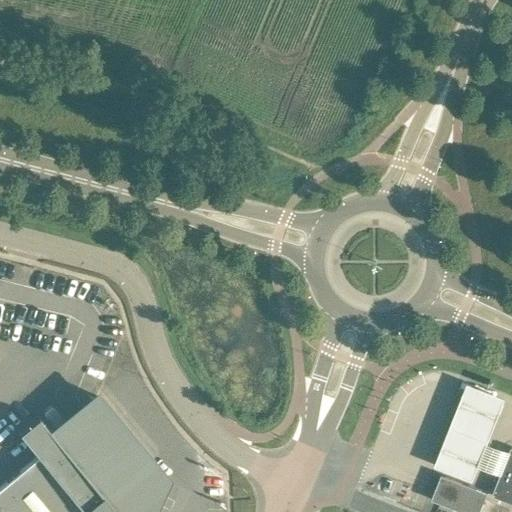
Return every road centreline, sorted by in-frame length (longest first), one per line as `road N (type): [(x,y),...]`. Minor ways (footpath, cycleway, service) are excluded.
road 1 (residential): [(298,482),(211,440),(155,366),(137,290),(112,266),(0,238)]
road 2 (secondary): [(170,205),(0,160)]
road 3 (secondary): [(324,232),(239,210),(170,205)]
road 4 (secondary): [(170,205),(314,260)]
road 5 (unclassified): [(443,97),(411,132),(380,203)]
road 6 (unclassified): [(413,216),(443,97)]
